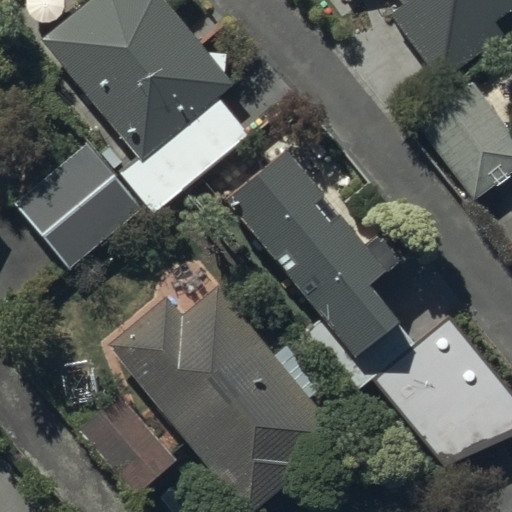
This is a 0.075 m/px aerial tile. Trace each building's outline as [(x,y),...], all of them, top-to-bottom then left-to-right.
[(134,167),(116,182),(148,222),(250,139),(220,103),(229,96),(218,82),(224,61),(202,62),(153,1),(145,0),(97,0),(39,51),(134,167)] [(511,0),(368,0),(433,91),(501,43),(492,31),(511,16),(511,0)] [(511,147),(469,89),(412,132),(469,209),(511,176),(511,147)] [(86,152),(11,212),(65,279),(140,218),(86,152)] [(280,166),(221,217),(350,374),(389,342),(360,306),(396,276),(374,249),(358,262),(280,166)] [(162,308),(104,358),(231,511),(262,511),(337,451),(304,411),(318,399),(283,356),(269,367),(262,358),(277,346),(262,328),(248,340),(213,297),(177,327),(162,308)] [(511,393),(441,313),(366,374),(431,460),(508,429),(511,393)] [(117,403),(75,437),(130,506),(172,472),(117,403)]
